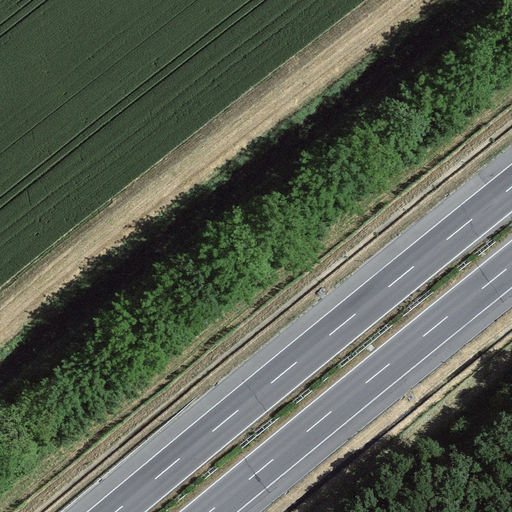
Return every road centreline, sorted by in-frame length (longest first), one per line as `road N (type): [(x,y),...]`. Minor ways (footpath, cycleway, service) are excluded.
road 1 (motorway): [(511,187),(115,511)]
road 2 (motorway): [(209,511),(511,264)]
